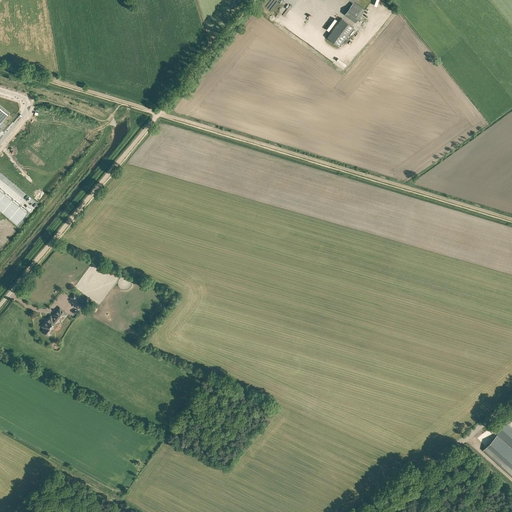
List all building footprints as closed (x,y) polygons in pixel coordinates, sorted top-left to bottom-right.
[(365,9),(354,1),(353,3),(344,14),(355,22),(365,9)] [(340,47),(354,27),(342,18),(327,37),(340,47)] [(0,121),(1,122),(4,119),(9,114),(0,106),(0,121)] [(0,187),(0,208),(18,223),(28,211),(0,187)] [(80,305),(84,301),(79,297),(75,301),(80,305)] [(61,321),(67,314),(60,308),(54,315),(55,316),(53,318),(51,316),(43,326),(45,328),(44,329),(44,330),(44,331),(44,332),(44,333),(45,333),(45,334),(46,334),(47,334),(47,335),(48,335),(49,335),(49,334),(50,334),(51,333),(54,330),(60,322),(59,322),(60,321),(60,322),(61,321)] [(511,447),(511,427),(506,421),(496,433),(511,447)] [(511,476),(511,448),(497,435),(483,450),(511,476)]
